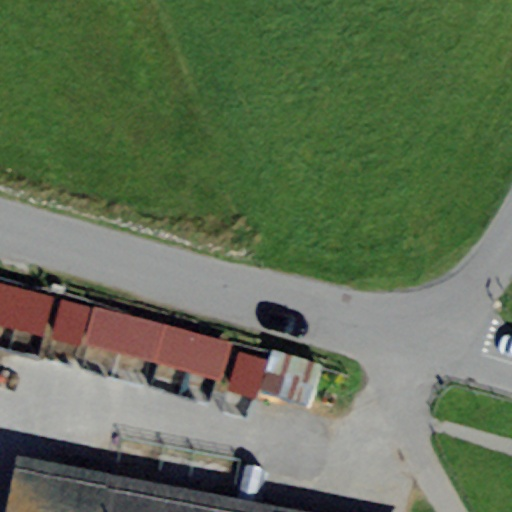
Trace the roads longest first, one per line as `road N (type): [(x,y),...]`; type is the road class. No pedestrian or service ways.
road 1 (residential): [(0,223),(438,342),(511,237)]
road 2 (track): [(449,511),(407,429),(411,395),(438,342)]
